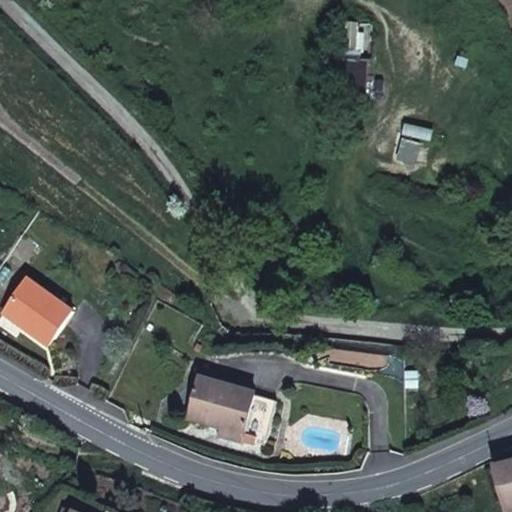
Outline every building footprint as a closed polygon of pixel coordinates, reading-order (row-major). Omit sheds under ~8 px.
[(316,267),(282,261),(273,259),(270,279),(314,287),(316,267)] [(75,313),(29,278),(7,310),(26,324),(24,327),(51,347),(75,313)] [(7,310),(5,313),(24,327),(26,324),(7,310)] [(200,377),(189,419),(222,428),(247,435),(259,396),(233,388),(234,386),(200,377)] [(279,401),(259,396),(247,435),(267,441),(279,401)] [(247,435),(222,428),(220,436),(245,442),(247,435)] [(511,463),(498,467),(508,511),(511,511),(511,463)]
